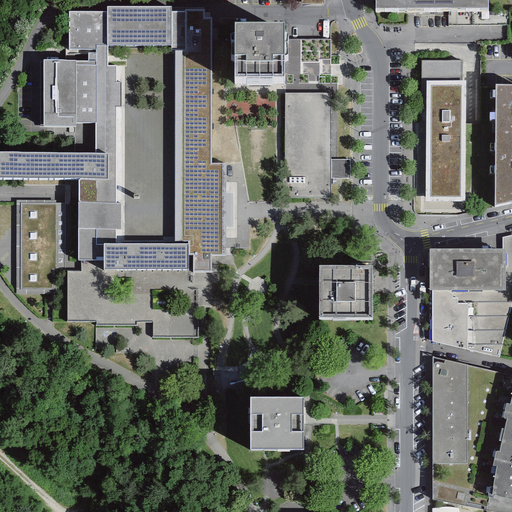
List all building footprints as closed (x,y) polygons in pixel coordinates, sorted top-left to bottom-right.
[(377,0),(377,14),(490,14),(489,0),(377,0)] [(180,53),(187,53),(187,13),(173,13),(173,8),(108,8),(108,13),(69,13),(69,50),(97,51),(97,54),(88,54),(88,62),(45,62),(45,128),(76,128),(76,124),(96,125),(96,156),(0,155),(0,181),(98,182),(97,205),(79,205),(79,263),(83,263),(106,263),(106,274),(117,274),(191,274),(191,258),(191,248),(179,248),(115,248),(115,232),(120,232),(121,205),(115,205),(116,108),(120,109),(120,84),(117,84),(117,67),(108,67),(108,48),(173,48),(173,53),(180,53)] [(191,248),(191,258),(195,258),(195,275),(214,276),(214,258),(226,258),(227,238),(238,238),(238,182),(225,181),(225,165),(214,165),(214,28),(214,18),(207,18),(207,11),(187,11),(187,13),(187,53),(180,53),(179,248),(191,248)] [(287,27),(235,27),(235,85),(286,86),(287,27)] [(465,84),(434,83),(433,196),(464,196),(464,124),(465,84)] [(511,84),(496,84),(495,207),(511,203),(511,84)] [(332,92),(286,92),(286,197),(333,197),(333,178),(351,179),(351,160),(332,160),(332,92)] [(21,119),(21,129),(36,129),(36,119),(21,119)] [(66,270),(66,205),(23,205),(23,291),(48,291),(56,291),(56,272),(69,272),(69,270),(66,270)] [(471,251),(437,251),(436,295),(435,341),(500,358),(511,310),(511,236),(505,238),(505,251),(471,251)] [(194,338),(200,338),(200,297),(185,297),(153,297),(133,297),(117,297),(117,279),(117,274),(106,274),(106,263),(83,263),(83,272),(69,272),(69,323),(97,323),(97,326),(139,326),(139,323),(155,323),(155,338),(194,338)] [(376,270),(321,270),(321,323),(376,324),(376,270)] [(469,366),(446,360),(446,364),(441,363),(438,363),(437,363),(435,365),(434,368),(434,465),(469,465),(469,366)] [(308,400),(252,400),(251,454),(308,454),(308,400)] [(511,411),(494,498),(511,502),(511,411)] [(433,476),(432,499),(455,500),(456,483),(438,482),(438,476),(433,476)]
